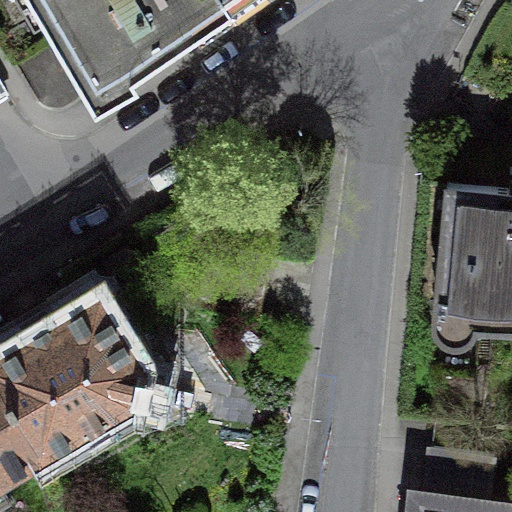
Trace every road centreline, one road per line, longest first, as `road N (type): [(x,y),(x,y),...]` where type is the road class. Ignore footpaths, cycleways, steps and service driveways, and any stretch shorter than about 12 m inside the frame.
road 1 (residential): [(337,511),(387,0)]
road 2 (residential): [(39,220),(378,0)]
